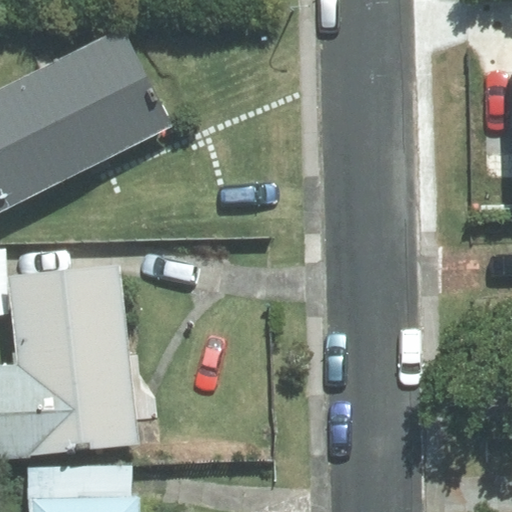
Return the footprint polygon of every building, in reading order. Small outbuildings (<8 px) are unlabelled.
[(181,124),(130,24),(0,89),(0,196),(8,211),(181,124)] [(0,313),(14,313),(12,260),(11,247),(0,248),(0,313)] [(144,415),(127,262),(21,274),(30,362),(0,362),(0,454),(35,453),(147,442),(144,415)] [(46,511),(46,493),(138,492),(139,484),(139,466),(35,466),(35,511),(46,511)] [(152,511),(152,492),(138,492),(46,493),(46,511),(152,511)]
